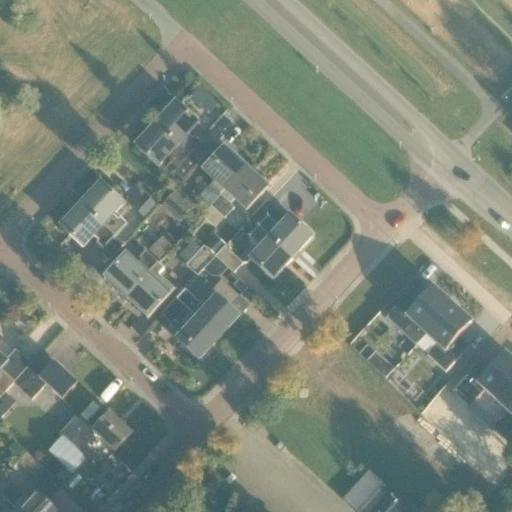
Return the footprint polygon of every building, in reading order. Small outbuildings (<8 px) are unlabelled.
[(197,107),(207,96),(200,89),(190,100),(197,107)] [(192,143),(187,139),(199,127),(175,105),(155,127),(198,167),(213,151),(204,143),(201,145),(195,140),(192,143)] [(182,183),(198,167),(155,127),(135,149),(158,170),(170,158),(174,162),(171,165),(177,171),(174,175),(182,183)] [(220,198),(246,170),(224,150),(203,173),(214,184),(209,188),(220,198)] [(246,213),(268,190),(246,170),(220,198),(202,218),(216,231),(234,211),(231,208),(235,203),(246,213)] [(114,218),(116,216),(124,208),(100,186),(81,207),(115,239),(127,227),(120,220),(119,222),(114,218)] [(197,208),(179,191),(162,208),(180,225),(197,208)] [(279,229),(268,219),(275,212),(266,204),(250,221),(258,229),(293,261),(313,239),(289,218),(279,229)] [(61,229),(84,251),(94,239),(99,243),(97,246),(104,252),(100,256),(109,264),(124,248),(115,239),(81,207),(61,229)] [(273,283),(293,261),(258,229),(248,240),(259,250),(249,261),(273,283)] [(226,247),(216,238),(206,249),(216,258),(226,247)] [(162,239),(148,254),(158,264),(172,248),(162,239)] [(179,259),(187,267),(201,252),(192,244),(179,259)] [(187,268),(198,279),(216,260),(204,249),(187,268)] [(216,260),(234,277),(243,267),(225,250),(216,260)] [(126,300),(158,265),(145,254),(135,265),(126,257),(104,280),(126,300)] [(148,320),(174,292),(158,277),(164,271),(158,265),(126,300),(148,320)] [(230,310),(240,299),(222,282),(211,294),(216,299),(207,309),(202,305),(201,306),(185,292),(176,301),(220,341),(240,319),(230,310)] [(239,282),(233,288),(243,297),(248,291),(239,282)] [(402,303),(386,321),(417,349),(426,338),(425,338),(452,308),(433,290),(420,304),(413,313),(402,303)] [(200,363),(220,341),(176,301),(162,317),(171,325),(174,322),(181,328),(183,327),(184,326),(188,329),(177,342),(200,363)] [(426,338),(417,349),(427,358),(446,375),(462,358),(451,348),(459,340),(472,326),(452,308),(425,338),(426,338)] [(45,320),(35,312),(24,326),(33,334),(45,320)] [(7,362),(0,355),(0,370),(15,384),(28,370),(31,366),(16,352),(7,362)] [(478,368),(455,393),(471,408),(486,391),(499,403),(511,388),(511,359),(507,355),(487,376),(478,368)] [(28,370),(15,384),(13,386),(32,403),(46,387),(62,402),(77,386),(55,366),(40,381),(28,370)] [(390,367),(381,377),(386,382),(395,372),(390,367)] [(15,384),(0,370),(0,400),(13,386),(15,384)] [(510,414),(496,429),(511,444),(511,388),(499,403),(510,414)] [(443,431),(452,422),(444,415),(436,424),(443,431)] [(132,437),(110,417),(95,433),(78,417),(60,437),(82,457),(99,440),(115,455),(132,437)] [(489,474),(499,463),(490,454),(480,465),(489,474)] [(19,464),(36,480),(45,471),(27,455),(19,464)] [(62,466),(56,474),(65,482),(72,475),(62,466)] [(360,511),(414,511),(385,485),(360,511)] [(16,511),(53,511),(36,496),(28,505),(10,488),(3,496),(1,498),(5,501),(16,511)]
